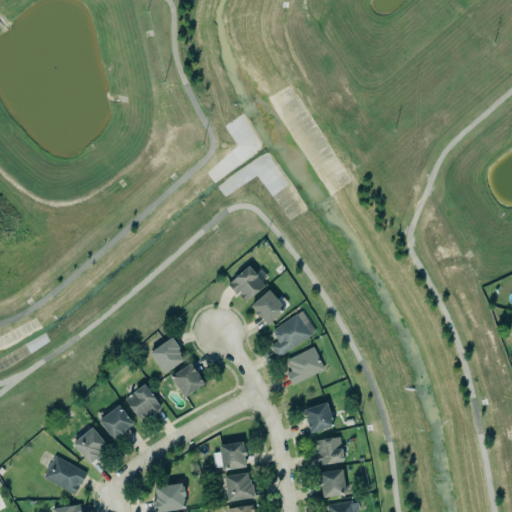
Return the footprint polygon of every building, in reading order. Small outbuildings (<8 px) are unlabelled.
[(225,283),(246,264),(253,273),(258,268),(265,276),(259,280),(263,284),(244,300),(237,294),(238,292),(237,291),(233,294),(225,283)] [(248,305),(266,290),(282,308),(265,323),(258,315),(256,317),(252,312),(253,311),(248,305)] [(275,357),(315,335),(302,312),(270,330),(276,342),(269,346),(275,357)] [(163,374),(184,359),(170,338),(148,352),(163,374)] [(289,384),(322,368),(311,345),(284,359),(287,364),(286,365),(289,370),(283,372),(289,384)] [(183,397),(203,384),(189,363),(169,377),(183,397)] [(138,421),(159,407),(144,384),(123,399),(138,421)] [(300,408),(324,401),(332,425),(308,432),(300,408)] [(116,404),(130,423),(121,429),(123,431),(117,435),(116,434),(110,438),(96,419),(116,404)] [(88,426),(104,444),(99,448),(100,450),(96,453),(97,454),(86,464),(69,442),(88,426)] [(311,439),(338,435),(342,461),(313,466),(310,451),(313,450),(311,439)] [(217,445),(218,453),(212,454),(214,470),(245,467),(243,442),(217,445)] [(42,480),(75,494),(85,471),(51,457),(42,480)] [(320,498),(344,495),(342,470),(318,472),(320,498)] [(226,501),(251,499),(249,473),(223,475),(226,501)] [(151,486),(180,482),(183,509),(160,511),(152,511),(151,495),(152,495),(151,486)] [(319,511),(353,511),(358,510),(357,500),(351,501),(350,499),(323,504),(324,510),(319,511)] [(48,511),(48,507),(78,502),(79,511),(48,511)]
